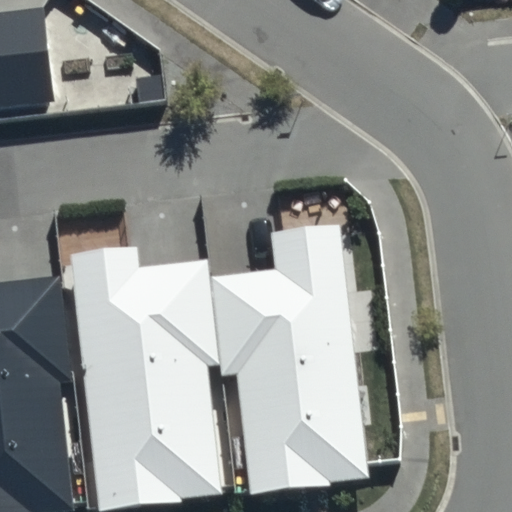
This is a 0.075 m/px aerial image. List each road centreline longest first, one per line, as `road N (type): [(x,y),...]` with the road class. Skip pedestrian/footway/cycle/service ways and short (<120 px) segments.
road 1 (residential): [(0,187),(307,151),(425,116)]
road 2 (residential): [(425,116),(467,178),(486,254),(511,479)]
road 3 (residential): [(267,0),(425,116)]
